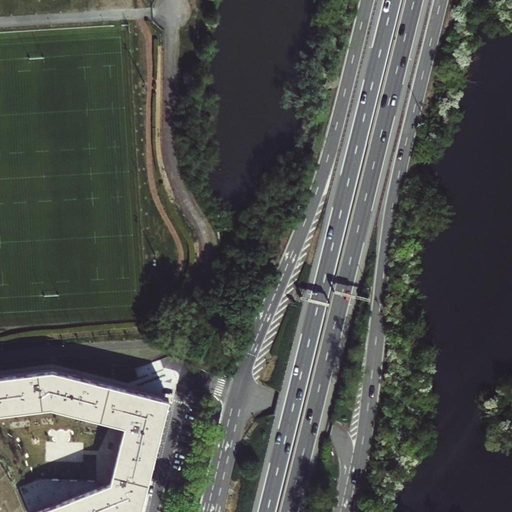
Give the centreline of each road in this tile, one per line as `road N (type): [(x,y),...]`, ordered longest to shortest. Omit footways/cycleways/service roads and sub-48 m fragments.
road 1 (trunk): [(393,0),(266,511)]
road 2 (trunk): [(289,511),(414,0)]
road 3 (secondary): [(352,474),(394,199),(441,0)]
road 4 (secondary): [(367,0),(320,183),(237,387)]
road 5 (secondary): [(352,474),(338,432),(237,387)]
road 6 (secondary): [(237,387),(207,511)]
